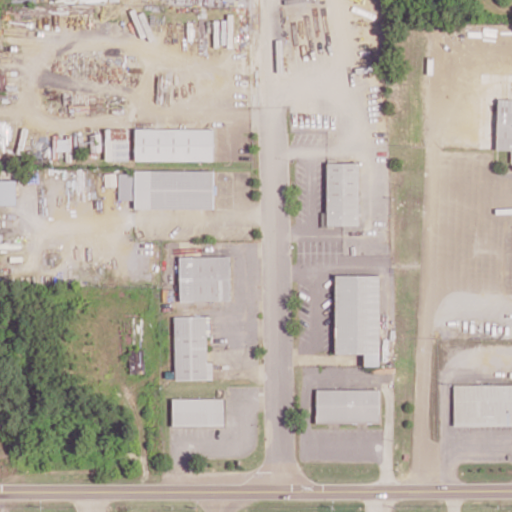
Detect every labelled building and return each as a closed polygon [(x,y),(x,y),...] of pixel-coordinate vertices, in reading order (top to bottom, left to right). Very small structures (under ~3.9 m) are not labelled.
[(511,162),(511,99),(498,99),(496,150),(511,150),(511,162)] [(106,160),(129,161),(130,129),(107,128),(106,160)] [(136,161),(214,160),(213,128),(135,129),(136,161)] [(359,225),(359,162),(326,162),(326,218),(326,225),(359,225)] [(135,208),(213,208),(214,170),(135,170),(135,208)] [(134,200),(134,173),(119,173),(119,199),(134,200)] [(0,204),(17,204),(17,180),(0,180),(0,204)] [(180,301),(230,300),(230,255),(180,256),(180,301)] [(380,275),(335,274),(335,353),(364,353),(364,366),(379,366),(380,275)] [(175,379),(213,379),(213,362),(207,362),(207,335),(211,335),(211,316),(175,316),(175,379)] [(454,425),(511,424),(511,383),(454,384),(454,425)] [(380,390),(317,388),(316,422),(379,423),(380,390)] [(225,425),(225,398),(173,398),(173,425),(225,425)]
